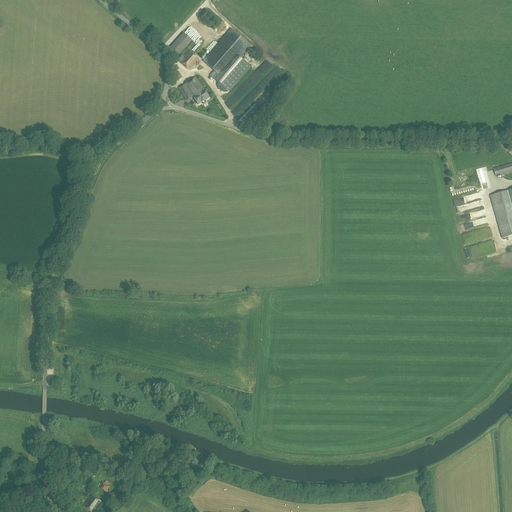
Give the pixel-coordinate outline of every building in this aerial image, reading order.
[(221,38),(232,27),(227,23),(217,34),(221,38)] [(225,75),(239,57),(250,45),(232,29),(221,41),(220,41),(203,61),(214,71),(210,76),(218,83),(225,75)] [(170,48),(178,55),(191,40),(183,33),(170,48)] [(180,62),(189,70),(199,58),(190,51),(180,62)] [(225,75),(236,84),(250,67),(239,57),(225,75)] [(252,84),(261,75),(255,69),(248,76),(250,78),(241,87),(244,90),(249,85),(248,84),(249,82),(252,84)] [(193,97),(198,105),(209,98),(204,90),(203,90),(195,78),(179,89),(187,101),(193,97)] [(219,84),(219,85),(219,86),(219,87),(219,88),(220,89),(221,90),(222,90),(222,91),(223,91),(224,91),(224,92),(225,92),(226,92),(227,91),(228,91),(229,91),(229,90),(230,90),(230,89),(231,89),(231,88),(232,87),(232,86),(232,85),(232,84),(232,83),(232,82),(231,82),(231,81),(230,80),(229,79),(228,79),(227,78),(226,78),(225,78),(224,78),(223,78),(223,79),(222,79),(221,79),(221,80),(220,80),(220,81),(219,82),(219,83),(219,84)] [(241,112),(245,116),(275,84),(271,80),(264,88),(261,85),(238,109),(236,108),(233,112),(237,116),(241,112)] [(279,109),(285,111),(290,97),(284,95),(279,109)] [(493,166),(495,174),(511,169),(511,162),(511,161),(493,166)] [(511,189),(510,190),(490,196),(502,239),(511,236),(511,189)] [(485,207),(483,200),(475,202),(477,209),(485,207)] [(469,222),(462,225),(464,231),(471,228),(469,222)] [(489,237),(490,241),(477,245),(480,253),(492,249),(490,242),(494,241),(492,236),(489,237)] [(98,487),(107,493),(109,491),(107,490),(110,487),(109,486),(110,483),(106,480),(104,483),(102,482),(98,487)] [(83,507),(90,511),(93,511),(101,502),(91,495),(83,507)]
